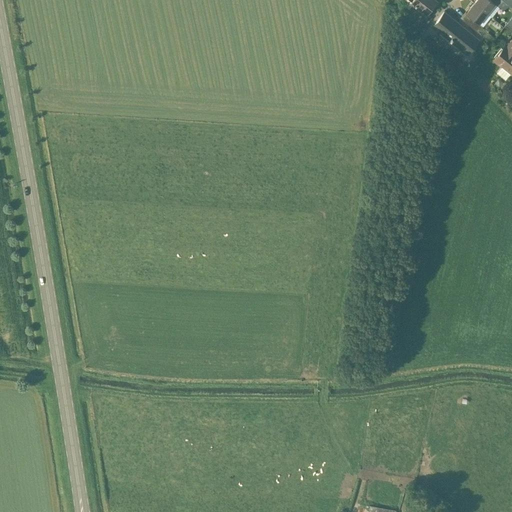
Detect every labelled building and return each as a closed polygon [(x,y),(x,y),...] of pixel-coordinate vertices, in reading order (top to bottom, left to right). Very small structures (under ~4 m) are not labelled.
[(413,0),(412,3),(408,0),(403,0),(401,3),(409,9),(413,4),(426,14),(436,2),(433,0),(413,0)] [(477,0),(474,4),(487,14),(494,4),(498,7),(499,7),(502,10),(506,9),(508,6),(510,7),(510,6),(502,0),(477,0)] [(474,4),(467,13),(465,11),(460,18),(478,33),(491,17),(487,14),(474,4)] [(467,54),(478,41),(444,13),(433,26),(467,54)] [(505,80),(510,74),(511,72),(511,40),(506,47),(505,46),(493,60),(502,67),(497,74),(505,80)]
